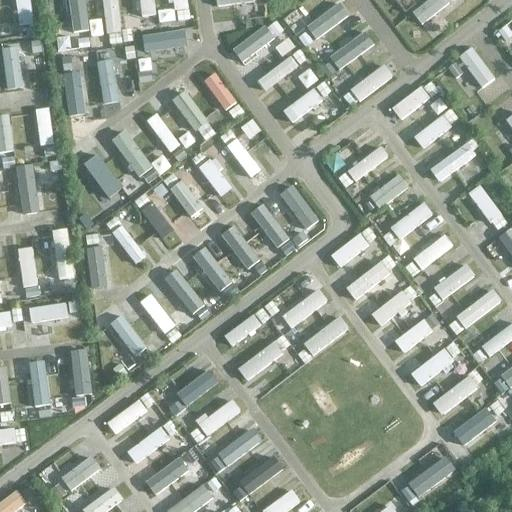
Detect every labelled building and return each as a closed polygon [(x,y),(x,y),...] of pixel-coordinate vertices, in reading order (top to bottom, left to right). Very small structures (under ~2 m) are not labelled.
[(15,0),(19,27),(33,25),(29,0),(15,0)] [(69,0),(75,39),(90,37),(84,0),(69,0)] [(121,34),(116,0),(101,0),(107,36),(121,34)] [(156,17),(153,0),(139,0),(142,18),(156,17)] [(186,0),(172,0),(174,13),(188,11),(186,0)] [(444,0),(430,0),(412,15),(421,26),(449,5),(444,0)] [(335,12),(308,32),(315,43),(342,22),(335,12)] [(242,61),(274,36),(266,26),(234,51),(242,61)] [(149,52),(185,46),(184,32),(147,38),(149,52)] [(369,49),(362,40),(329,64),(336,74),(369,49)] [(7,92),(23,89),(17,49),(2,51),(7,92)] [(458,60),(481,90),(494,81),(471,50),(458,60)] [(297,68),(290,59),(257,84),(265,93),(297,68)] [(112,62),(97,64),(103,106),(119,104),(112,62)] [(64,69),(70,114),(85,111),(79,67),(64,69)] [(392,79),(384,67),(350,92),(359,104),(392,79)] [(236,104),(215,76),(204,84),(225,112),(236,104)] [(392,111),(400,122),(429,101),(420,89),(392,111)] [(283,114),(291,125),(322,102),(313,91),(283,114)] [(195,134),(208,124),(185,93),(172,103),(195,134)] [(53,147),(49,111),(35,112),(40,148),(53,147)] [(179,147),(157,116),(146,124),(169,155),(179,147)] [(451,129),(442,118),(413,140),(422,151),(451,129)] [(14,156),(10,124),(0,125),(0,145),(1,157),(14,156)] [(152,169),(125,133),(112,143),(138,179),(152,169)] [(260,173),(237,141),(227,149),(250,180),(260,173)] [(439,184),(475,157),(466,145),(429,172),(439,184)] [(354,184),(388,159),(380,149),(346,174),(354,184)] [(110,198),(122,190),(101,160),(89,169),(110,198)] [(220,199),(232,191),(210,161),(199,170),(220,199)] [(16,169),(23,217),(39,214),(33,167),(16,169)] [(182,183),(170,192),(190,219),(202,210),(182,183)] [(391,188),(369,205),(377,214),(398,197),(391,188)] [(468,196),(490,225),(501,217),(479,188),(468,196)] [(305,229),(317,220),(296,191),(283,200),(305,229)] [(174,233),(152,205),(141,213),(162,242),(174,233)] [(423,205),(390,231),(399,242),(432,216),(423,205)] [(270,216),(260,224),(279,249),(289,241),(270,216)] [(135,266),(146,258),(122,228),(112,235),(135,266)] [(511,256),(511,232),(511,230),(499,239),(511,256)] [(74,280),(67,231),(52,233),(59,281),(74,280)] [(227,244),(250,273),(261,264),(239,235),(227,244)] [(368,247),(360,236),(330,258),(339,269),(368,247)] [(421,272),(453,248),(444,237),(413,261),(421,272)] [(103,249),(91,251),(96,289),(109,288),(103,249)] [(32,250),(18,252),(23,290),(37,288),(32,250)] [(232,284),(208,254),(197,263),(220,293),(232,284)] [(346,291),(354,303),(390,275),(381,264),(346,291)] [(442,302),(475,278),(466,266),(434,290),(442,302)] [(194,314),(203,306),(180,278),(171,286),(194,314)] [(327,304),(318,292),(282,319),(290,331),(327,304)] [(465,331),(501,304),(493,292),(456,319),(465,331)] [(410,305),(401,294),(371,317),(380,328),(410,305)] [(140,305),(165,337),(175,328),(151,297),(140,305)] [(68,320),(66,305),(29,311),(31,325),(68,320)] [(0,315),(0,329),(11,328),(10,314),(0,315)] [(261,327),(253,317),(224,339),(231,349),(261,327)] [(146,350),(122,318),(110,327),(134,359),(146,350)] [(303,347),(312,358),(348,330),(339,319),(303,347)] [(432,333),(423,321),(394,344),(403,356),(432,333)] [(511,341),(511,325),(481,349),(488,359),(511,341)] [(246,383),(282,356),(273,344),(237,372),(246,383)] [(453,363),(444,351),(411,376),(420,388),(453,363)] [(70,354),(75,398),(92,396),(86,352),(70,354)] [(28,365),(35,409),(50,407),(45,364),(28,365)] [(511,370),(502,378),(510,389),(511,387),(511,370)] [(185,410),(216,387),(208,377),(177,400),(185,410)] [(432,406),(441,418),(477,391),(468,379),(432,406)] [(8,385),(0,386),(0,413),(11,411),(8,385)] [(139,402),(107,426),(115,437),(146,413),(139,402)] [(206,438),(240,413),(232,402),(198,427),(206,438)] [(487,409),(459,431),(466,440),(495,419),(487,409)] [(136,466),(169,441),(161,429),(127,454),(136,466)] [(0,446),(16,445),(14,431),(0,432),(0,446)] [(227,469),(250,452),(243,442),(220,459),(227,469)] [(189,468),(181,458),(153,480),(160,490),(189,468)] [(93,464),(63,486),(71,495),(100,474),(93,464)] [(249,496),(274,478),(266,468),(241,487),(249,496)] [(418,501),(448,479),(440,469),(411,492),(418,501)] [(202,487),(169,511),(196,511),(212,500),(202,487)] [(82,511),(108,511),(122,502),(114,490),(82,511)] [(264,511),(288,511),(300,503),(291,492),(264,511)] [(0,511),(16,511),(26,505),(16,493),(0,505),(0,511)]
